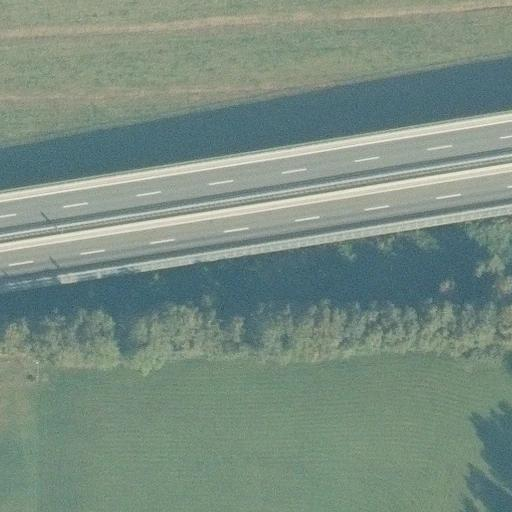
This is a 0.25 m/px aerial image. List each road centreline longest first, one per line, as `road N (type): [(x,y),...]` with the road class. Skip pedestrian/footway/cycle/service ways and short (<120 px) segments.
road 1 (motorway): [(0,277),(511,199)]
road 2 (motorway): [(511,151),(0,228)]
